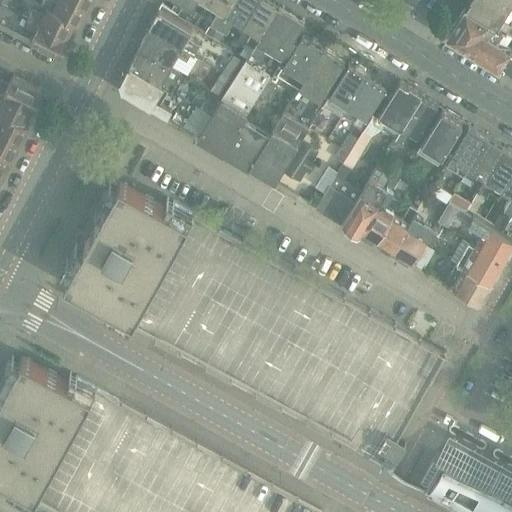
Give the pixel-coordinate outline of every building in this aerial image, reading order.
[(43,0),(42,3),(48,6),(76,20),(80,22),(88,6),(75,0),(56,0),(56,1),(53,0),(43,0)] [(178,14),(185,2),(185,0),(162,0),(160,3),(178,14)] [(196,24),(208,2),(208,0),(185,0),(185,2),(178,14),(196,24)] [(212,19),(219,24),(232,0),(208,0),(208,2),(218,8),(212,19)] [(232,17),(243,24),(256,0),(232,0),(219,24),(226,28),(232,17)] [(254,45),(279,4),(272,0),(256,0),(243,24),(253,30),(246,40),(254,45)] [(470,0),(466,6),(501,28),(507,32),(511,25),(502,19),(509,7),(497,0),(470,0)] [(279,4),(254,45),(198,134),(224,149),(244,117),(259,93),(266,98),(275,84),(268,79),(305,20),(279,4)] [(67,37),(76,20),(48,6),(43,15),(33,10),(29,17),(67,37)] [(501,28),(466,6),(447,34),(511,74),(511,34),(507,32),(501,28)] [(158,8),(149,27),(190,52),(201,59),(204,54),(196,50),(199,44),(186,37),(192,28),(158,8)] [(59,54),(67,37),(29,17),(25,25),(36,31),(31,40),(59,54)] [(149,27),(139,46),(170,64),(176,54),(186,60),(190,52),(149,27)] [(278,72),(299,85),(323,47),(321,46),(322,43),(313,37),(311,39),(302,33),(278,72)] [(129,65),(163,85),(171,90),(175,83),(165,76),(172,65),(170,64),(139,46),(129,65)] [(323,47),(299,85),(320,99),(321,98),(344,60),(323,47)] [(368,74),(349,62),(324,103),(331,108),(333,104),(344,111),(349,105),(368,74)] [(155,98),(163,85),(129,65),(121,82),(123,89),(167,116),(172,108),(155,98)] [(368,74),(349,105),(344,111),(355,118),(353,122),(361,127),(386,86),(368,74)] [(0,78),(0,88),(32,105),(41,89),(13,75),(9,84),(0,78)] [(373,121),(395,135),(400,127),(422,93),(399,79),(373,121)] [(0,101),(0,109),(24,121),(32,105),(0,88),(0,98),(1,99),(0,101)] [(400,127),(395,135),(403,140),(409,129),(419,135),(438,103),(422,93),(400,127)] [(469,122),(442,105),(417,146),(445,163),(469,122)] [(28,123),(24,121),(0,109),(0,129),(20,140),(28,123)] [(269,133),(249,165),(276,180),(309,127),(283,111),(269,133)] [(172,118),(184,125),(188,119),(176,112),(172,118)] [(224,149),(249,165),(269,133),(244,117),(224,149)] [(457,161),(468,167),(487,134),(469,122),(446,162),(453,167),(457,161)] [(0,150),(12,156),(20,140),(0,129),(0,150)] [(478,190),(504,144),(487,134),(468,167),(477,173),(470,185),(478,190)] [(315,163),(311,161),(318,151),(302,141),(284,170),(300,180),(306,170),(309,172),(315,163)] [(493,182),(502,188),(511,170),(511,148),(504,144),(478,190),(485,194),(493,182)] [(0,170),(3,173),(12,156),(0,150),(0,170)] [(511,170),(502,188),(501,189),(511,194),(504,206),(511,211),(511,170)] [(361,190),(336,174),(317,205),(342,221),(355,200),(361,190)] [(369,177),(355,200),(342,221),(360,231),(385,189),(386,187),(369,177)] [(115,308),(171,208),(171,207),(120,179),(97,222),(103,225),(94,240),(88,237),(64,280),(115,308)] [(385,189),(360,231),(376,241),(394,212),(385,206),(393,193),(385,189)] [(18,483),(18,482),(14,489),(22,493),(42,505),(55,511),(360,511),(373,490),(386,467),(391,470),(406,443),(398,438),(431,379),(432,379),(433,377),(432,377),(445,354),(446,355),(447,352),(446,352),(447,351),(444,350),(421,338),(422,337),(419,336),(396,324),(396,323),(394,322),(394,323),(371,310),(371,309),(369,308),(368,309),(346,296),(346,295),(343,294),(320,282),(321,281),(319,280),(318,281),(295,268),(296,267),(293,266),(293,267),(270,254),(271,253),(268,252),(268,253),(245,240),(245,239),(243,238),(243,239),(220,226),(219,226),(174,201),(171,207),(171,208),(115,308),(111,314),(134,327),(155,339),(154,339),(300,420),(287,442),(265,479),(100,388),(77,375),(73,382),(74,382),(18,483)] [(394,212),(376,241),(392,251),(414,215),(417,208),(410,203),(402,217),(394,212)] [(511,211),(502,228),(511,234),(511,211)] [(506,260),(511,250),(511,238),(472,214),(467,223),(472,226),(467,235),(476,241),(475,242),(506,260)] [(434,226),(414,215),(392,251),(413,263),(434,226)] [(464,266),(493,283),(506,260),(475,242),(474,244),(468,241),(457,262),(464,266)] [(493,283),(464,266),(452,287),(475,301),(476,301),(479,302),(480,302),(481,301),(483,301),(483,300),(484,298),(493,283)] [(74,382),(73,382),(23,354),(0,395),(0,396),(5,400),(0,409),(0,472),(17,482),(18,482),(18,483),(74,382)] [(412,511),(511,511),(511,496),(443,458),(425,490),(412,511)]
